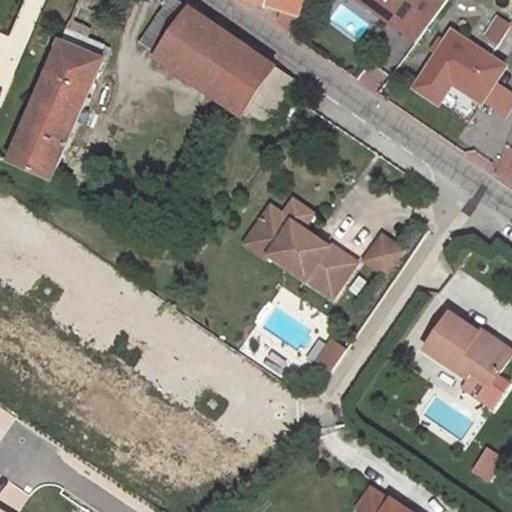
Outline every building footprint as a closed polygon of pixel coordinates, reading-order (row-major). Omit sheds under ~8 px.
[(177,0),(168,0),(139,44),(159,57),(191,9),(177,0)] [(306,0),(251,0),(289,12),(303,17),(306,0)] [(361,0),(420,42),(451,0),(450,0),(361,0)] [(247,112),(267,125),(296,81),(191,9),(159,57),(245,115),(247,112)] [(289,12),(286,22),(298,26),(303,17),(289,12)] [(495,18),(486,34),(500,43),(510,26),(495,18)] [(73,19),(63,42),(105,60),(111,46),(88,36),(91,27),(73,19)] [(507,67),(456,34),(422,86),(444,100),(456,83),(484,101),(498,80),(507,67)] [(105,60),(63,42),(8,164),(52,181),(105,60)] [(511,88),(498,80),(484,101),(505,114),(511,103),(511,88)] [(285,218),(306,232),(315,216),(296,203),(285,218)] [(273,257),(335,299),(360,265),(334,247),(332,250),(324,245),(315,239),(306,232),(285,218),(273,210),(258,233),(279,248),(273,257)] [(248,247),(270,262),(273,257),(279,248),(258,233),(248,247)] [(328,240),(319,234),(315,239),(324,245),(328,240)] [(374,234),(364,265),(382,270),(392,240),(374,234)] [(105,360),(85,393),(128,420),(148,388),(175,405),(203,361),(108,302),(82,345),(105,360)] [(488,346),(479,340),(482,336),(453,317),(427,353),(469,382),(474,374),(494,388),(511,360),(511,352),(493,340),(488,346)] [(469,382),(489,395),(494,388),(474,374),(469,382)] [(373,493),(360,511),(367,511),(378,496),(373,493)] [(405,511),(395,505),(393,507),(378,496),(367,511),(405,511)]
